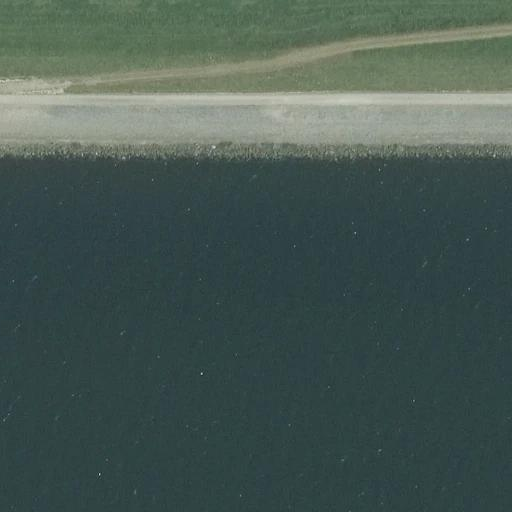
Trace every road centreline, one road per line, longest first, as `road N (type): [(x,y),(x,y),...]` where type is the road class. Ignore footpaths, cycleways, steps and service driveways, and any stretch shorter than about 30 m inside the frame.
road 1 (track): [(0,88),(265,66),(344,48),(511,30)]
road 2 (unclassified): [(0,101),(511,100)]
